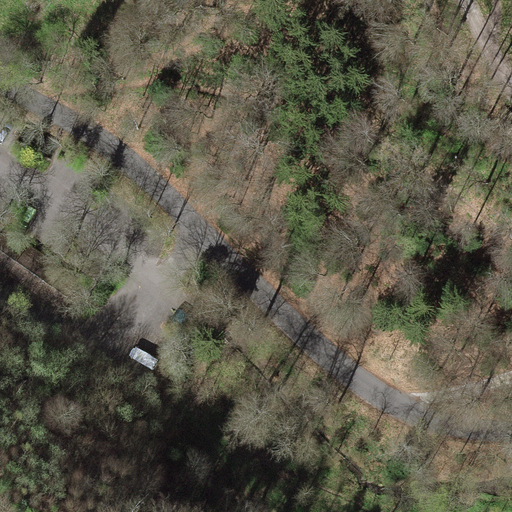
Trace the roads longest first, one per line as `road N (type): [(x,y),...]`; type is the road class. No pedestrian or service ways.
road 1 (unclassified): [(0,82),(111,153),(340,370),(417,415),(511,433)]
road 2 (track): [(269,511),(230,459),(171,406),(105,357),(0,299)]
